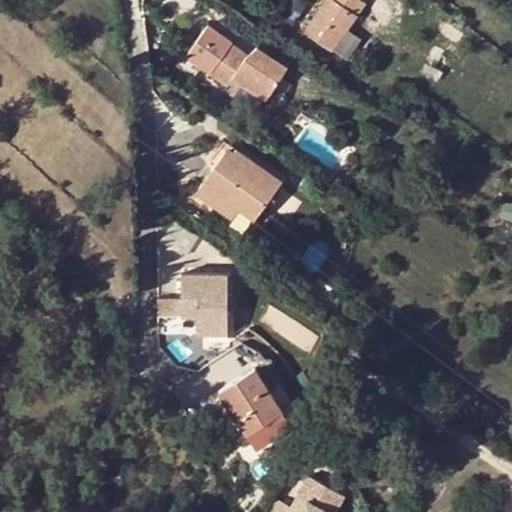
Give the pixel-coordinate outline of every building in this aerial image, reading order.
[(326,0),(305,31),(331,48),(346,27),(364,0),(326,0)] [(232,74),(266,96),(289,60),(258,40),(245,48),(206,24),(186,54),(228,80),(232,74)] [(362,38),(346,27),(331,48),(347,59),(362,38)] [(212,157),(227,137),(222,133),(207,154),(212,157)] [(280,175),(227,137),(212,157),(197,179),(234,205),(236,202),(240,197),(256,208),(280,175)] [(229,212),(234,205),(197,179),(193,185),(229,212)] [(240,197),(236,202),(253,214),(256,208),(240,197)] [(179,303),(155,303),(156,331),(226,329),(224,268),(178,269),(179,294),(179,303)] [(179,294),(155,295),(155,303),(179,303),(179,294)] [(281,405),(272,391),(262,377),(253,362),(217,386),(245,428),(255,443),(291,420),(281,405)] [(335,488),(299,471),(290,492),(298,496),(293,507),(290,511),(324,511),(327,507),(335,488)] [(298,496),(290,492),(284,503),(293,507),(298,496)]
